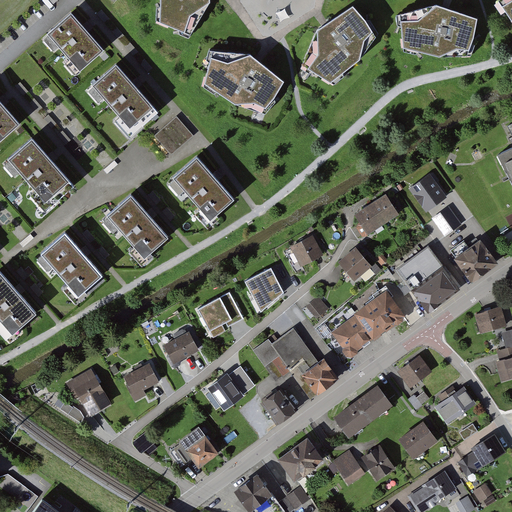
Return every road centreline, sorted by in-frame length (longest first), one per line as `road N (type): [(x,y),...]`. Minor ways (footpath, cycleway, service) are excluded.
road 1 (track): [(511,58),(417,80),(391,95),(270,204),(0,361)]
road 2 (residential): [(196,499),(125,447),(130,436),(329,267),(348,233)]
road 3 (residential): [(196,499),(429,334)]
road 4 (unknown): [(201,139),(15,252),(7,256),(0,247)]
road 5 (residential): [(511,439),(470,375),(429,334)]
